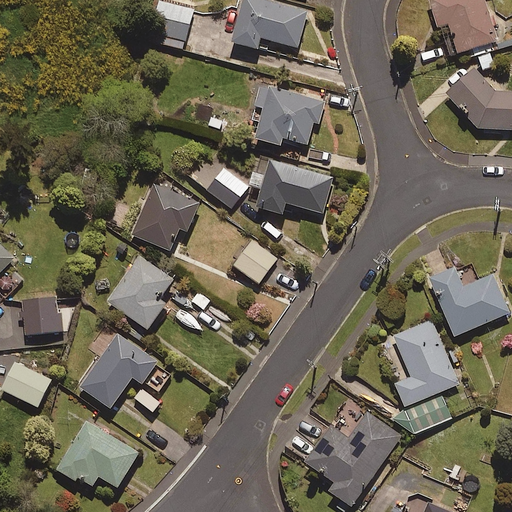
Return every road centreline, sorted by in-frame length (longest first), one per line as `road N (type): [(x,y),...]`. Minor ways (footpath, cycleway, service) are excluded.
road 1 (residential): [(420,200),(365,251),(212,477)]
road 2 (residential): [(420,200),(371,59),(367,0)]
